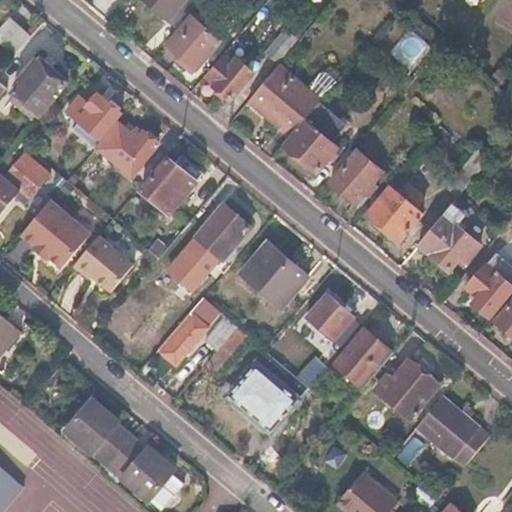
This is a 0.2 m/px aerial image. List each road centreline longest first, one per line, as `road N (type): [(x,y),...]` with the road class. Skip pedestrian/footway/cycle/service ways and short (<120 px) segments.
road 1 (residential): [(42,0),(511,392)]
road 2 (residential): [(274,511),(0,278)]
